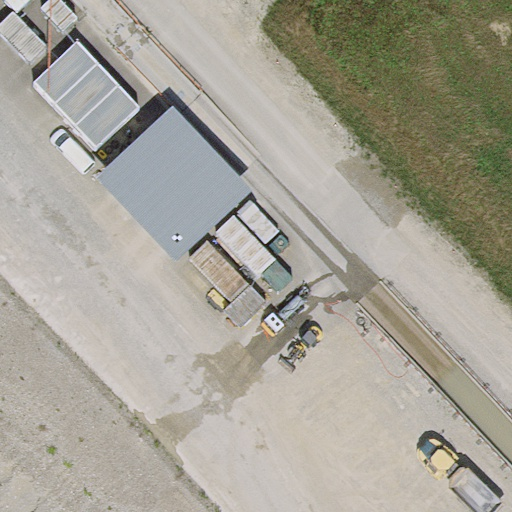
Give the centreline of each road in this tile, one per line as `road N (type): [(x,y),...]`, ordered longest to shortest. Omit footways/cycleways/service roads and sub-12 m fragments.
road 1 (unknown): [(511,403),(114,14)]
road 2 (unknown): [(280,511),(203,373),(50,166),(0,114)]
